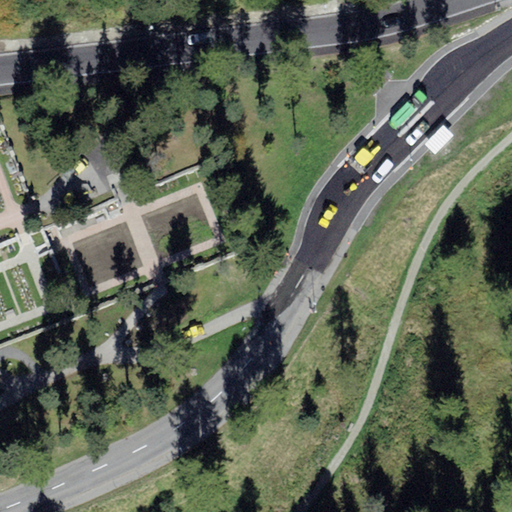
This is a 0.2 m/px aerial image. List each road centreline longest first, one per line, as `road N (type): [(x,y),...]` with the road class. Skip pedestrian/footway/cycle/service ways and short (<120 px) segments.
road 1 (tertiary): [(511,36),(465,67),(382,149),(254,363),(217,402),(100,470),(0,511)]
road 2 (residential): [(455,0),(295,37),(0,74)]
